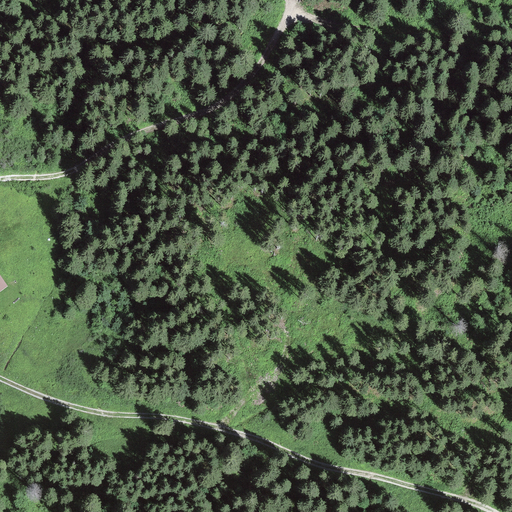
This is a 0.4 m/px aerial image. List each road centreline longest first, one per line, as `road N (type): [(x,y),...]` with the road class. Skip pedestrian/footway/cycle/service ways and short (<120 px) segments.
road 1 (track): [(496,511),(197,423),(72,406),(0,377)]
road 2 (track): [(0,179),(69,173),(132,132),(212,108),(256,69),(289,12)]
